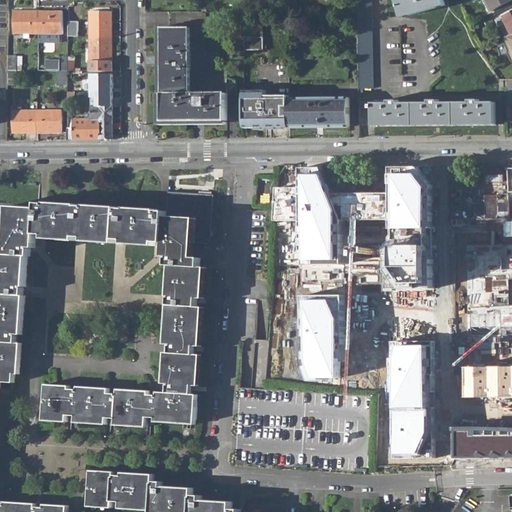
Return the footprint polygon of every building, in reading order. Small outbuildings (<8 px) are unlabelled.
[(358,0),(360,89),(374,89),(372,0),(358,0)] [(397,0),(402,18),(446,5),(444,0),(397,0)] [(511,0),(487,0),(493,11),(511,1),(511,0)] [(14,34),(38,34),(39,11),(14,11),(14,34)] [(39,11),(38,34),(61,34),(63,34),(63,12),(39,11)] [(90,36),(113,36),(113,11),(90,11),(90,36)] [(503,27),(507,37),(511,34),(511,11),(503,16),(507,24),(503,27)] [(265,22),(247,22),(246,48),(264,49),(265,22)] [(164,27),(164,120),(228,120),(228,65),(221,65),(221,52),(207,52),(207,27),(164,27)] [(38,43),(59,43),(61,38),(61,34),(38,34),(38,43)] [(90,36),(90,62),(113,61),(113,36),(90,36)] [(60,70),(68,71),(68,57),(60,57),(60,70)] [(8,70),(16,70),(17,60),(8,61),(8,70)] [(295,68),(295,82),(351,82),(350,68),(295,68)] [(8,85),(16,85),(16,70),(8,70),(8,85)] [(60,70),(60,84),(68,84),(68,78),(68,71),(60,70)] [(114,139),(114,85),(103,85),(97,85),(91,85),(92,117),(74,118),(74,126),(69,126),(69,139),(114,139)] [(245,91),(245,127),(291,127),(291,97),(291,95),(269,95),(269,91),(245,91)] [(291,97),(291,127),(351,126),(351,97),(291,97)] [(375,108),(375,126),(497,124),(497,102),(480,103),(480,100),(472,100),(472,102),(440,103),(440,101),(432,101),(431,103),(400,103),(400,101),(391,101),(391,103),(375,103),(375,106),(372,106),(372,108),(375,108)] [(38,110),(38,132),(63,131),(63,109),(38,110)] [(13,110),(14,132),(38,132),(38,110),(13,110)] [(191,243),(211,244),(214,195),(167,192),(167,212),(158,211),(158,209),(127,207),(127,209),(118,208),(118,206),(87,205),(86,206),(79,206),(79,204),(47,202),(47,204),(39,203),(38,208),(9,205),(7,231),(10,231),(10,243),(10,245),(0,245),(0,248),(0,511),(68,511),(69,505),(45,503),(44,507),(37,506),(37,503),(6,500),(6,504),(0,503),(0,405),(2,382),(17,383),(17,374),(22,375),(24,343),(19,343),(19,335),(25,335),(27,295),(25,294),(26,286),(28,287),(30,256),(32,256),(32,251),(33,248),(36,248),(38,233),(45,234),(46,238),(75,241),(77,236),(85,237),(84,241),(115,243),(115,239),(124,239),(124,244),(155,246),(156,242),(165,243),(165,253),(164,256),(169,257),(169,265),(172,265),(169,296),(171,297),(171,305),(169,306),(167,344),(172,344),(172,352),(166,352),(164,383),(169,384),(169,392),(159,392),(159,395),(151,395),(151,391),(120,389),(120,394),(112,393),(112,388),(80,385),(80,389),(72,389),(73,385),(48,384),(45,420),(70,422),(69,415),(78,415),(78,423),(109,425),(109,418),(118,418),(117,425),(148,427),(149,418),(157,418),(157,423),(196,426),(196,422),(199,395),(193,394),(194,385),(200,385),(202,355),(195,354),(196,346),(203,346),(206,308),(199,307),(199,298),(206,299),(208,267),(202,266),(202,259),(190,258),(190,250),(191,243)] [(276,263),(274,375),(346,376),(347,338),(353,336),(349,327),(350,231),(335,238),(335,252),(339,250),(342,257),(329,257),(329,262),(315,262),(327,256),(313,256),(305,259),(305,265),(298,250),(298,241),(309,242),(313,250),(313,237),(295,237),(289,224),(288,263),(276,263)] [(511,237),(371,233),(368,297),(371,303),(382,304),(382,314),(374,317),(395,318),(396,296),(400,307),(404,307),(404,316),(404,317),(476,320),(469,299),(478,296),(481,296),(478,369),(447,368),(448,339),(416,338),(413,399),(477,401),(478,388),(506,389),(506,385),(511,384),(511,237)] [(377,454),(376,467),(400,466),(400,454),(380,454),(377,454)] [(114,471),(91,470),(89,508),(112,510),(113,501),(121,501),(121,509),(153,511),(152,511),(241,511),(232,511),(232,503),(202,501),(202,496),(192,497),(193,488),(163,486),(163,482),(155,482),(154,474),(123,471),(124,476),(115,476),(114,471)]
